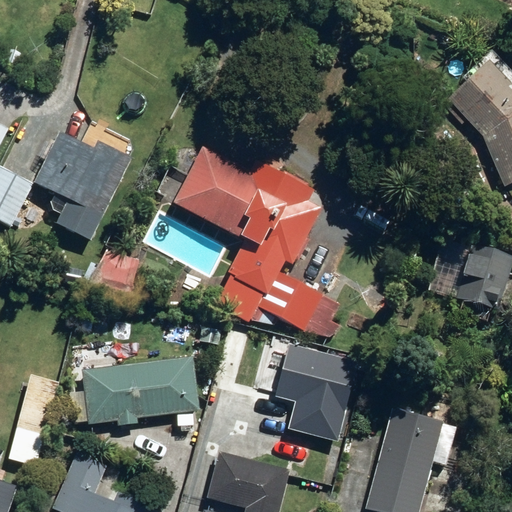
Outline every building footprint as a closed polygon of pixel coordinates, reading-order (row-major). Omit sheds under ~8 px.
[(0,0),(0,32),(12,35),(20,0),(0,0)] [(460,95),(455,99),(473,118),(477,113),(492,129),(511,174),(511,72),(497,55),(471,78),(456,91),(460,95)] [(0,146),(11,127),(0,121),(0,146)] [(57,222),(92,239),(133,157),(98,140),(95,147),(60,131),(54,144),(46,140),(39,154),(47,158),(35,181),(56,192),(51,202),(53,208),(62,213),(57,222)] [(220,306),(253,323),(279,327),(281,321),(285,323),(307,334),(337,340),(340,335),(343,327),(335,323),(344,305),(284,274),(285,271),(290,260),(298,264),(327,208),(313,201),(320,189),(261,159),(255,171),(240,163),(208,146),(179,202),(252,240),(234,274),(236,275),(220,306)] [(0,169),(0,220),(12,227),(34,184),(1,167),(0,169)] [(459,297),(496,307),(498,299),(505,301),(511,275),(511,255),(445,239),(433,287),(460,294),(459,297)] [(402,262),(415,265),(418,251),(406,248),(402,262)] [(93,283),(132,292),(141,259),(118,254),(109,251),(93,283)] [(48,278),(82,285),(85,269),(51,262),(48,278)] [(226,389),(261,398),(274,342),(239,334),(226,389)] [(119,421),(119,426),(140,424),(139,419),(202,411),(195,356),(84,369),(90,425),(119,421)] [(283,439),(335,454),(355,389),(304,372),(283,439)] [(58,385),(29,378),(8,462),(36,469),(58,385)] [(370,510),(379,511),(423,511),(437,463),(450,466),(459,433),(446,430),(447,421),(397,408),(370,510)] [(156,511),(158,509),(116,492),(112,501),(94,494),(106,464),(76,452),(53,509),(59,511),(156,511)] [(204,511),(280,511),(292,470),(221,452),(208,498),(248,507),(246,511),(217,511),(205,509),(204,511)] [(0,511),(9,511),(19,486),(0,479),(0,511)]
